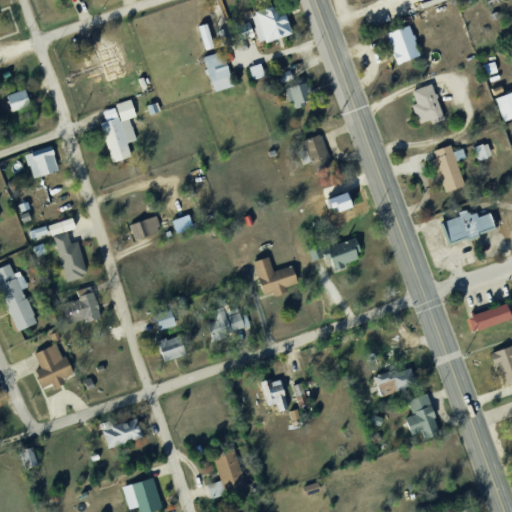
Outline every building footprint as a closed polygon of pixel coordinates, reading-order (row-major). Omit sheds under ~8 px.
[(231,30),(236,43),(249,38),(252,47),(258,45),(260,49),(287,39),(275,5),(240,17),(243,26),(231,30)] [(198,62),(210,97),(230,90),(208,23),(192,28),(204,60),(198,62)] [(380,38),(404,29),(415,61),(392,70),(380,38)] [(114,48),(121,70),(83,81),(76,59),(114,48)] [(254,78),(266,75),(263,62),(250,65),(254,78)] [(496,62),(486,63),(488,73),(498,71),(496,62)] [(475,70),(479,81),(493,77),(489,65),(475,70)] [(274,79),(286,116),(311,108),(303,85),(293,88),(289,74),(274,79)] [(133,83),(137,93),(143,91),(139,81),(133,83)] [(32,104),(28,88),(8,93),(12,109),(32,104)] [(406,95),(411,110),(406,111),(412,128),(424,124),(425,128),(438,124),(426,88),(406,95)] [(504,121),(511,118),(511,91),(495,98),(504,121)] [(2,99),(8,118),(25,112),(19,94),(2,99)] [(96,128),(107,167),(126,161),(122,147),(131,144),(125,123),(132,121),(126,102),(111,106),(116,122),(96,128)] [(141,110),(144,119),(155,115),(152,106),(141,110)] [(296,144),(306,175),(326,168),(316,138),(296,144)] [(479,160),(501,153),(496,139),(474,145),(479,160)] [(468,152),(473,166),(488,160),(483,146),(468,152)] [(19,158),(23,171),(25,170),(29,181),(53,174),(46,150),(19,158)] [(445,150),(459,191),(441,197),(427,156),(445,150)] [(262,154),(265,161),(272,159),(269,152),(262,154)] [(334,196),(340,212),(357,206),(351,189),(334,196)] [(174,219),(178,232),(195,226),(190,213),(174,219)] [(436,228),(443,250),(459,244),(461,247),(474,242),(473,239),(491,233),(485,217),(473,221),(472,216),(466,218),(465,216),(463,217),(462,214),(453,217),(455,222),(436,228)] [(77,227),(74,216),(49,224),(52,234),(77,227)] [(123,228),(129,245),(156,235),(150,218),(123,228)] [(165,226),(171,240),(189,232),(183,218),(165,226)] [(43,229),(47,240),(70,233),(66,222),(43,229)] [(40,230),(43,239),(30,242),(28,233),(40,230)] [(150,239),(153,246),(167,240),(165,234),(150,239)] [(49,240),(62,237),(65,248),(73,245),(83,280),(62,286),(49,240)] [(328,276),(341,273),(340,269),(344,267),(345,270),(352,268),(357,257),(352,239),(331,245),(330,242),(303,250),(308,267),(324,262),(328,276)] [(27,251),(30,261),(42,258),(38,247),(27,251)] [(247,264),(264,259),(268,275),(286,270),(291,289),(279,292),(280,297),(268,300),(267,294),(255,297),(247,264)] [(0,308),(0,268),(4,267),(9,277),(15,274),(22,290),(15,294),(30,326),(12,334),(0,308)] [(86,288),(96,323),(80,328),(79,323),(58,329),(52,309),(73,303),(70,293),(86,288)] [(157,305),(159,315),(182,310),(179,299),(157,305)] [(465,320),(499,308),(501,315),(508,312),(511,321),(471,336),(465,320)] [(160,328),(176,325),(173,309),(157,311),(160,328)] [(199,329),(205,349),(247,336),(240,314),(223,319),(221,312),(213,315),(215,323),(199,329)] [(149,320),(153,334),(170,329),(167,315),(149,320)] [(160,339),(165,360),(187,354),(182,334),(160,339)] [(150,348),(156,366),(177,358),(171,340),(162,343),(161,341),(154,344),(155,346),(150,348)] [(511,345),(482,357),(487,370),(492,369),(500,390),(511,384),(511,345)] [(29,357),(35,371),(30,373),(37,391),(45,388),(49,391),(58,388),(56,382),(66,377),(60,362),(57,363),(51,348),(29,357)] [(405,371),(408,384),(386,390),(379,359),(392,356),(396,374),(405,371)] [(77,383),(81,394),(89,391),(85,380),(77,383)] [(253,397),(256,407),(265,405),(267,408),(285,404),(279,382),(262,386),(264,394),(253,397)] [(398,420),(406,444),(433,436),(425,411),(427,405),(423,393),(401,400),(406,417),(398,420)] [(367,418),(365,427),(375,430),(377,421),(367,418)] [(97,436),(101,435),(98,426),(107,423),(109,431),(132,424),(138,442),(103,453),(97,436)] [(28,468),(40,465),(36,447),(24,450),(28,468)] [(13,454),(27,450),(32,472),(18,475),(13,454)] [(205,458),(219,501),(243,493),(229,450),(205,458)] [(308,494),(322,489),(319,480),(305,485),(308,494)] [(126,487),(133,511),(155,511),(148,481),(126,487)] [(297,489),(301,499),(316,494),(312,484),(297,489)]
